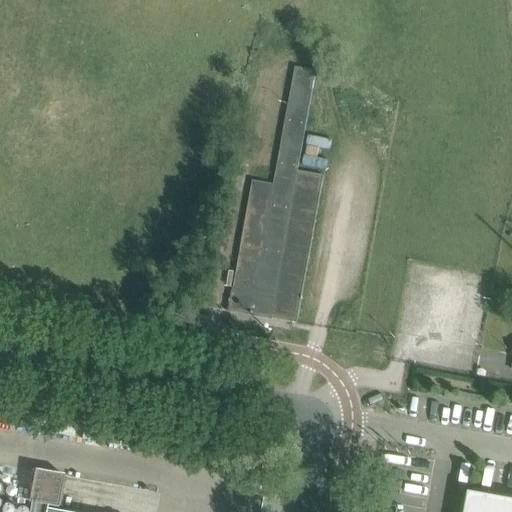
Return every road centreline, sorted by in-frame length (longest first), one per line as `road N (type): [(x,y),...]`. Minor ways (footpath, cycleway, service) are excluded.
road 1 (tertiary): [(304,511),(311,443),(304,424),(284,408),(0,352)]
road 2 (unknown): [(0,437),(209,474),(229,498)]
